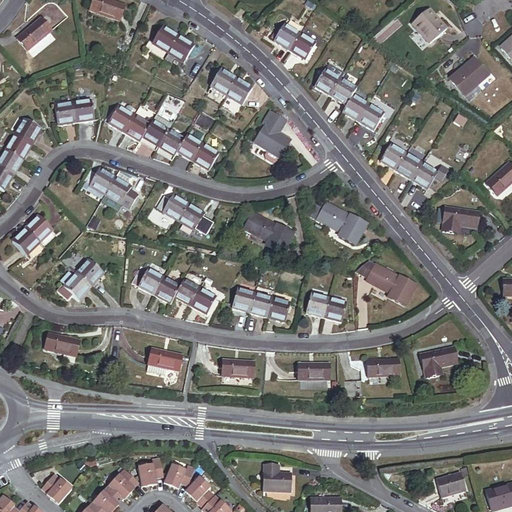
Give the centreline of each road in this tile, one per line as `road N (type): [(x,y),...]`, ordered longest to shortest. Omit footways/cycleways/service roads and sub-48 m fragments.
road 1 (residential): [(460,295),(399,334),(319,347),(197,336),(121,318),(66,320),(32,307),(0,281)]
road 2 (residential): [(0,229),(51,163),(82,149),(242,197),(307,182),(343,156)]
road 3 (secondary): [(96,414),(127,425),(332,445)]
road 4 (secondary): [(332,426),(147,410),(96,414)]
road 5 (residential): [(179,0),(270,70),(343,156)]
road 6 (residential): [(343,156),(460,295)]
road 7 (secondary): [(367,447),(511,429)]
road 8 (secondary): [(506,412),(364,427)]
